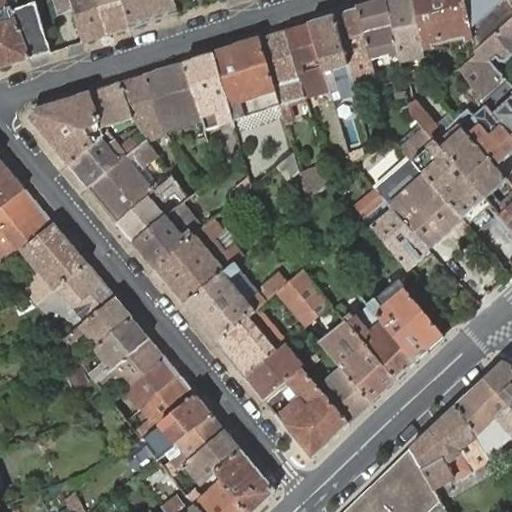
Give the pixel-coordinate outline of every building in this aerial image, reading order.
[(12,9),(18,2),(17,0),(0,0),(0,7),(3,7),(5,12),(10,10),(12,9)] [(55,0),(60,15),(74,11),(70,0),(55,0)] [(70,0),(74,11),(82,43),(107,35),(96,0),(70,0)] [(96,0),(107,35),(130,28),(122,0),(96,0)] [(122,0),(130,28),(179,13),(175,0),(122,0)] [(414,0),(389,0),(387,1),(398,49),(401,60),(402,64),(426,56),(424,47),(414,0)] [(414,0),(424,47),(473,38),(468,15),(465,0),(414,0)] [(465,0),(468,15),(473,38),(476,51),(511,20),(511,4),(511,3),(508,0),(465,0)] [(398,49),(387,1),(358,10),(370,55),(390,50),(392,62),(401,60),(398,49)] [(31,59),(51,52),(36,3),(13,11),(31,59)] [(0,68),(31,59),(13,11),(12,9),(10,10),(5,12),(8,20),(0,22),(0,68)] [(370,55),(358,10),(335,17),(349,65),(349,66),(353,79),(353,81),(354,85),(369,82),(376,80),(376,76),(373,67),(370,55)] [(335,17),(310,25),(325,72),(331,89),(332,93),(340,90),(338,85),(353,81),(353,79),(349,66),(349,65),(335,17)] [(511,20),(476,51),(478,56),(461,70),(482,100),(506,79),(491,61),(496,56),(500,60),(505,61),(511,54),(511,20)] [(310,25),(286,32),(301,81),(306,97),(331,89),(325,72),(310,25)] [(281,106),(285,121),(294,118),(290,103),(306,97),(301,81),(286,32),(261,40),(270,68),(281,106)] [(222,83),(234,120),(281,106),(270,68),(261,40),(214,55),(222,83)] [(390,50),(370,55),(373,67),(392,62),(390,50)] [(222,123),(234,120),(222,83),(214,55),(185,64),(199,106),(204,122),(205,128),(222,123)] [(185,64),(145,76),(162,125),(167,133),(171,131),(169,123),(194,116),(196,123),(204,122),(199,106),(185,64)] [(145,76),(121,84),(133,119),(139,129),(142,132),(162,125),(145,76)] [(493,116),(511,136),(511,80),(509,80),(508,80),(506,79),(482,100),(488,108),(493,116)] [(370,88),(378,86),(376,80),(369,82),(370,88)] [(121,84),(90,94),(100,126),(104,136),(106,135),(108,138),(111,136),(109,133),(107,128),(114,125),(126,121),(131,133),(139,129),(133,119),(121,84)] [(415,92),(408,94),(411,108),(418,107),(415,92)] [(30,119),(68,165),(97,143),(90,134),(100,126),(90,94),(34,111),(30,119)] [(445,134),(418,107),(419,114),(413,114),(438,143),(487,201),(511,229),(511,192),(510,195),(511,197),(501,206),(493,195),(509,180),(498,168),(477,144),(458,123),(445,134)] [(461,118),(457,121),(458,123),(477,144),(498,168),(511,155),(511,136),(493,116),(488,108),(477,118),(469,110),(461,118)] [(438,143),(413,114),(404,122),(417,138),(404,151),(410,158),(414,163),(425,175),(464,220),(487,201),(438,143)] [(169,123),(171,131),(196,123),(194,116),(169,123)] [(116,131),(114,125),(107,128),(109,133),(116,131)] [(162,125),(142,132),(147,140),(149,142),(162,138),(168,135),(167,133),(162,125)] [(68,165),(89,189),(137,149),(131,140),(122,149),(114,140),(111,136),(108,138),(106,135),(104,136),(97,143),(68,165)] [(167,145),(172,142),(168,135),(162,138),(167,145)] [(201,144),(208,142),(206,136),(199,139),(201,144)] [(89,189),(117,223),(159,187),(156,182),(151,186),(136,168),(141,165),(144,168),(159,156),(149,142),(147,140),(137,149),(89,189)] [(295,153),(277,167),(288,179),(301,172),(295,153)] [(0,208),(25,189),(0,158),(0,208)] [(430,250),(464,220),(425,175),(414,163),(410,158),(375,188),(376,190),(387,202),(390,206),(394,210),(430,250)] [(355,164),(360,169),(365,165),(360,160),(356,163),(355,164)] [(304,183),(309,202),(332,183),(330,175),(329,174),(326,164),(300,173),(304,183)] [(151,186),(156,182),(144,168),(141,165),(136,168),(151,186)] [(117,223),(134,244),(155,226),(151,221),(179,198),(184,203),(189,198),(173,175),(159,187),(117,223)] [(242,189),(245,194),(253,188),(251,182),(242,189)] [(54,224),(25,189),(0,208),(0,240),(8,250),(0,256),(0,259),(1,261),(0,261),(0,268),(6,267),(25,250),(54,224)] [(371,216),(387,202),(376,190),(360,204),(371,216)] [(431,251),(430,250),(394,210),(390,206),(387,202),(371,216),(366,220),(373,228),(409,271),(431,251)] [(134,244),(155,269),(194,237),(194,236),(204,228),(184,203),(165,218),(155,226),(134,244)] [(235,264),(243,257),(234,247),(225,254),(213,239),(221,232),(213,221),(194,236),(194,237),(155,269),(185,305),(223,273),(235,264)] [(87,264),(54,224),(25,250),(6,267),(31,298),(37,305),(38,304),(57,288),(87,264)] [(225,254),(234,247),(221,232),(213,239),(225,254)] [(116,298),(87,264),(57,288),(38,304),(37,305),(48,318),(60,308),(68,302),(86,323),(116,298)] [(185,305),(218,344),(258,310),(265,304),(267,302),(260,293),(248,303),(230,281),(241,271),(235,264),(223,273),(185,305)] [(289,284),(297,277),(288,267),(280,273),(289,284)] [(248,303),(260,293),(241,271),(230,281),(248,303)] [(332,304),(305,271),(297,277),(289,284),(278,294),(306,326),(332,304)] [(272,299),(278,294),(289,284),(280,273),(263,288),(272,299)] [(375,301),(382,309),(406,289),(398,281),(375,301)] [(416,363),(445,336),(418,304),(406,289),(382,309),(375,301),(369,306),(373,310),(383,322),(416,363)] [(445,336),(455,327),(429,295),(418,304),(445,336)] [(132,318),(116,298),(86,323),(74,333),(67,339),(71,344),(76,351),(92,338),(99,346),(132,318)] [(74,333),(86,323),(68,302),(60,308),(74,325),(71,329),(74,333)] [(396,382),(416,363),(383,322),(372,332),(361,320),(358,316),(356,318),(353,313),(344,303),(337,309),(345,320),(349,324),(351,327),(396,382)] [(265,304),(258,310),(263,317),(270,311),(265,304)] [(246,379),(288,343),(284,338),(281,341),(279,339),(270,345),(253,325),(263,317),(258,310),(218,344),(246,379)] [(372,332),(383,322),(373,310),(361,320),(372,332)] [(270,345),(279,339),(280,337),(263,317),(253,325),(270,345)] [(149,338),(132,318),(99,346),(95,350),(107,364),(92,376),(97,382),(112,370),(149,338)] [(381,396),(396,382),(351,327),(349,324),(323,345),(326,348),(331,354),(343,369),(347,374),(372,404),(381,396)] [(165,358),(149,338),(112,370),(97,382),(100,387),(109,381),(108,380),(120,370),(131,385),(165,358)] [(293,347),(288,343),(246,379),(266,403),(281,390),(287,384),(304,368),(303,367),(289,351),(293,347)] [(321,359),(317,355),(312,359),(316,363),(321,359)] [(181,377),(165,358),(132,385),(126,390),(137,404),(123,415),(127,420),(144,406),(181,377)] [(132,385),(165,358),(131,385),(132,385)] [(504,363),(485,381),(511,407),(511,366),(506,363),(504,363)] [(73,389),(85,383),(76,364),(64,370),(73,389)] [(313,459),(350,424),(324,393),(320,388),(304,368),(287,384),(300,398),(294,404),(279,418),(313,459)] [(350,424),(372,404),(347,374),(343,369),(320,388),(324,393),(350,424)] [(196,395),(181,377),(144,406),(156,421),(139,435),(142,439),(143,441),(196,395)] [(511,407),(485,381),(457,407),(484,451),(488,460),(511,438),(511,407)] [(300,398),(287,384),(281,390),(285,394),(294,404),(300,398)] [(266,403),(270,407),(285,394),(281,390),(266,403)] [(212,415),(196,395),(143,441),(147,446),(158,437),(170,451),(177,446),(212,415)] [(457,407),(411,449),(424,470),(423,471),(436,492),(456,480),(457,483),(473,472),(474,474),(490,461),(488,460),(484,451),(457,407)] [(225,431),(212,415),(177,446),(182,452),(172,461),(164,468),(173,477),(185,466),(225,431)] [(242,451),(225,431),(185,466),(173,477),(179,486),(193,475),(202,485),(207,480),(210,478),(215,473),(242,451)] [(177,446),(170,451),(167,454),(172,461),(182,452),(177,446)] [(447,511),(436,492),(423,471),(424,470),(411,449),(346,511),(447,511)] [(276,492),(242,451),(215,473),(222,481),(246,511),(256,511),(276,494),(276,492)] [(246,511),(222,481),(215,473),(210,478),(217,486),(203,498),(196,490),(188,497),(197,508),(200,511),(246,511)] [(85,511),(74,493),(65,500),(69,511),(85,511)] [(187,511),(178,500),(164,511),(165,511),(200,511),(197,508),(192,511),(187,511)]
